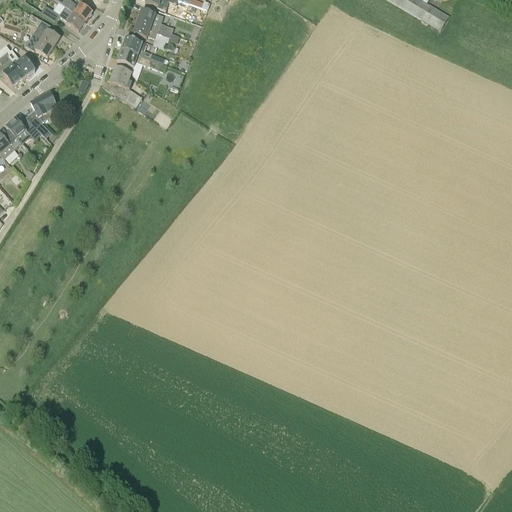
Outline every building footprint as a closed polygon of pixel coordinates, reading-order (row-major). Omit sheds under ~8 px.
[(65,8),(86,24),(92,15),(91,14),(94,9),(83,2),(77,11),(75,10),(77,7),(67,0),(55,0),(55,1),(60,5),(65,8)] [(207,13),(190,7),(171,0),(146,0),(145,4),(159,9),(161,3),(169,6),(169,5),(205,17),(207,13)] [(449,18),(418,0),(384,0),(440,33),(449,18)] [(67,25),(79,34),(86,24),(65,8),(58,17),(45,8),(41,15),(54,23),(58,18),(67,25)] [(168,18),(176,19),(177,11),(168,10),(168,18)] [(156,17),(152,15),(142,12),(138,24),(172,36),(174,31),(154,24),(156,17)] [(37,28),(41,22),(32,16),(28,22),(37,28)] [(48,33),(50,29),(41,23),(33,37),(54,50),(60,40),(48,33)] [(177,46),(180,39),(172,36),(138,24),(133,36),(143,40),(147,41),(148,39),(155,42),(165,46),(168,40),(170,41),(169,43),(177,46)] [(47,60),(54,50),(33,37),(25,49),(34,54),(35,52),(47,60)] [(121,52),(162,67),(162,66),(164,61),(141,52),(143,46),(135,43),(126,40),(121,52)] [(155,42),(153,47),(163,51),(165,46),(155,42)] [(6,49),(2,52),(0,53),(0,62),(6,58),(25,82),(35,74),(25,60),(20,64),(12,53),(10,54),(6,49)] [(139,63),(138,65),(163,75),(166,68),(162,66),(162,67),(121,52),(116,69),(132,75),(137,62),(139,63)] [(13,90),(25,82),(6,58),(0,62),(0,65),(1,68),(0,69),(2,73),(1,74),(13,90)] [(129,84),(132,75),(116,69),(110,85),(118,88),(115,96),(136,111),(142,101),(130,92),(132,85),(129,84)] [(58,112),(55,106),(50,96),(31,106),(34,113),(26,121),(36,132),(37,132),(36,131),(41,126),(41,127),(49,123),(47,118),(49,116),(58,112)] [(30,138),(36,132),(26,121),(20,126),(16,121),(6,130),(9,134),(18,143),(27,135),(30,138)] [(0,156),(4,161),(18,149),(21,147),(21,146),(18,143),(9,134),(3,140),(0,136),(0,156)]
